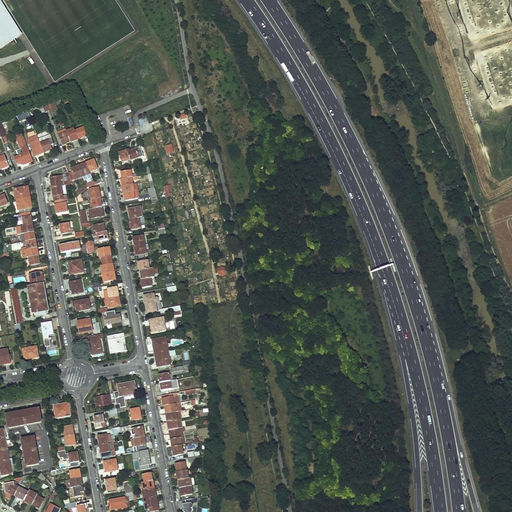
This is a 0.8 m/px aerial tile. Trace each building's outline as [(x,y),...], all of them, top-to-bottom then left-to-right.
[(0,5),(0,21),(11,38),(12,40),(19,36),(0,5)] [(0,45),(11,38),(0,21),(0,45)] [(71,101),(69,95),(62,97),(64,103),(71,101)] [(43,105),(45,112),(57,107),(56,106),(54,100),(43,105)] [(27,111),(17,115),(19,121),(30,117),(27,111)] [(67,131),(71,142),(79,139),(75,131),(74,128),(67,131)] [(75,131),(79,139),(80,138),(87,135),(88,135),(84,128),(75,131)] [(71,142),(67,131),(66,129),(58,132),(63,145),(71,142)] [(33,161),(23,136),(17,138),(24,154),(15,157),(17,163),(20,163),(21,165),(23,164),(24,165),(33,161)] [(41,144),(44,153),(51,149),(49,144),(53,142),(50,136),(47,137),(48,140),(41,144)] [(41,144),(39,140),(30,143),(35,156),(44,153),(41,144)] [(172,145),(164,147),(166,154),(174,152),(172,145)] [(143,156),(140,147),(136,149),(136,148),(129,150),(127,151),(129,159),(130,161),(143,156)] [(129,159),(127,151),(119,153),(122,161),(129,159)] [(9,167),(3,152),(0,153),(0,166),(1,170),(9,167)] [(86,163),(90,172),(98,169),(94,160),(86,163)] [(90,174),(90,172),(86,163),(79,166),(83,177),(84,181),(92,178),(90,174)] [(83,177),(79,166),(71,169),(75,180),(83,177)] [(122,179),(132,177),(131,171),(121,172),(122,179)] [(52,188),(61,186),(61,181),(62,181),(61,176),(51,178),(52,188)] [(123,186),(132,185),(131,180),(138,179),(138,176),(132,177),(122,179),(123,186)] [(87,188),(86,184),(79,188),(75,180),(72,181),(72,182),(73,184),(78,197),(80,195),(87,188)] [(138,184),(132,185),(123,186),(124,193),(139,190),(138,184)] [(169,185),(163,187),(166,195),(172,193),(169,185)] [(61,186),(52,188),(53,196),(55,196),(56,202),(63,200),(62,195),(63,195),(62,186),(61,186)] [(28,187),(15,190),(17,200),(30,197),(28,187)] [(151,188),(148,189),(149,194),(150,194),(151,200),(158,199),(155,187),(151,188)] [(93,200),(101,198),(99,189),(90,190),(91,200),(93,200)] [(139,190),(124,193),(126,201),(134,199),(134,198),(140,197),(139,190)] [(29,212),(31,212),(30,208),(32,208),(30,197),(17,200),(19,211),(19,210),(20,214),(22,214),(29,212)] [(101,198),(93,200),(94,209),(102,207),(101,198)] [(63,200),(56,202),(56,205),(55,206),(57,215),(69,212),(67,203),(66,203),(65,199),(63,200)] [(94,209),(90,210),(91,218),(104,216),(102,207),(94,209)] [(139,218),(143,217),(141,207),(128,210),(130,220),(139,218)] [(83,224),(88,223),(88,220),(86,220),(84,211),(80,211),(81,217),(83,224)] [(23,226),(32,224),(31,216),(30,216),(29,212),(22,214),(22,218),(21,218),(23,226)] [(139,218),(130,220),(132,230),(141,228),(139,218)] [(60,224),(62,235),(73,233),(73,229),(71,230),(69,223),(60,224)] [(24,234),(34,232),(32,224),(23,226),(21,226),(22,234),(24,234)] [(94,231),(96,231),(96,234),(98,234),(107,232),(105,224),(93,226),(94,231)] [(24,234),(26,242),(35,240),(34,232),(24,234)] [(107,232),(98,234),(100,241),(108,240),(107,232)] [(135,247),(144,245),(142,236),(133,238),(135,247)] [(26,242),(27,250),(37,248),(35,240),(26,242)] [(167,240),(159,242),(160,249),(169,247),(167,240)] [(69,244),(71,252),(80,250),(79,242),(69,244)] [(69,244),(60,246),(62,254),(71,252),(69,244)] [(147,244),(144,245),(135,247),(136,255),(146,254),(145,250),(148,249),(147,244)] [(37,248),(27,250),(26,250),(22,251),(23,259),(27,258),(29,258),(38,256),(37,248)] [(110,248),(98,250),(100,258),(101,258),(111,256),(110,248)] [(38,256),(29,258),(31,270),(41,268),(38,256)] [(103,266),(113,264),(111,256),(101,258),(103,266)] [(68,268),(70,275),(84,273),(82,260),(69,263),(70,268),(68,268)] [(139,271),(149,270),(147,262),(138,263),(139,271)] [(101,266),(102,274),(114,272),(113,264),(103,266),(101,266)] [(220,276),(222,277),(224,276),(226,274),(227,272),(227,270),(225,268),(224,267),(221,267),(219,267),(218,269),(217,271),(217,273),(218,275),(220,276)] [(153,269),(149,270),(139,271),(141,280),(150,278),(155,278),(154,275),(158,274),(157,268),(153,269)] [(114,272),(102,274),(104,282),(116,280),(114,272)] [(41,273),(29,275),(31,286),(43,284),(41,273)] [(150,278),(141,280),(142,288),(152,286),(150,278)] [(71,291),(72,295),(83,293),(81,281),(69,283),(71,291)] [(31,286),(29,286),(35,316),(53,313),(51,306),(48,307),(43,284),(31,286)] [(13,307),(20,306),(17,288),(14,289),(10,290),(12,299),(13,307)] [(117,288),(109,290),(109,291),(105,292),(106,300),(119,297),(117,288)] [(155,303),(159,302),(158,298),(155,299),(154,295),(144,296),(146,305),(155,303)] [(119,297),(106,300),(105,300),(106,307),(108,306),(108,308),(120,306),(119,297)] [(73,302),(74,308),(76,308),(77,311),(90,308),(88,300),(73,302)] [(155,303),(146,305),(147,313),(157,311),(155,303)] [(20,324),(24,324),(20,306),(13,307),(17,325),(20,324)] [(113,316),(112,312),(105,313),(105,317),(104,317),(105,325),(122,322),(120,314),(113,316)] [(151,327),(152,333),(166,330),(164,318),(151,320),(152,327),(151,327)] [(78,322),(80,334),(93,332),(90,320),(78,322)] [(41,324),(46,347),(51,346),(49,335),(54,334),(52,323),(41,324)] [(102,353),(100,338),(103,337),(103,334),(100,334),(94,336),(95,339),(89,340),(92,355),(102,353)] [(124,334),(108,337),(111,354),(125,352),(123,343),(126,342),(124,334)] [(156,358),(157,367),(171,364),(166,338),(153,340),(155,349),(157,357),(156,358)] [(0,346),(0,344),(0,365),(10,363),(8,350),(0,351),(0,350),(0,346)] [(28,345),(23,346),(24,349),(23,350),(25,360),(29,359),(30,361),(39,359),(37,347),(29,348),(28,345)] [(168,375),(168,374),(159,375),(160,384),(169,382),(173,381),(172,376),(170,375),(168,375)] [(169,382),(160,384),(162,392),(171,390),(170,386),(179,384),(178,380),(173,381),(169,382)] [(117,408),(124,407),(126,407),(125,399),(126,399),(126,396),(137,394),(134,382),(117,385),(118,392),(114,393),(116,403),(117,408)] [(176,393),(163,396),(164,406),(178,404),(176,393)] [(96,404),(97,408),(111,406),(109,396),(97,398),(98,404),(96,404)] [(51,406),(53,418),(71,416),(68,403),(51,406)] [(181,411),(180,403),(178,404),(164,406),(166,414),(180,411),(181,411)] [(5,414),(8,428),(42,422),(39,408),(28,410),(29,412),(24,413),(19,413),(19,412),(5,414)] [(113,409),(107,410),(108,416),(111,416),(111,415),(117,413),(117,412),(117,408),(113,409)] [(130,410),(132,420),(141,418),(139,409),(130,410)] [(180,411),(166,414),(167,422),(180,420),(181,419),(180,411)] [(105,422),(103,415),(94,416),(96,428),(102,427),(105,426),(105,422)] [(183,432),(180,420),(167,422),(169,430),(170,435),(183,432)] [(65,437),(75,435),(73,425),(63,427),(65,437)] [(136,438),(145,437),(143,427),(135,429),(136,438)] [(0,430),(0,464),(2,475),(11,474),(3,430),(0,430)] [(183,432),(170,435),(171,440),(172,448),(182,446),(185,445),(183,432)] [(99,445),(108,443),(107,442),(111,442),(109,434),(97,436),(99,445)] [(65,437),(64,437),(66,446),(76,444),(75,435),(65,437)] [(23,439),(28,466),(41,463),(36,436),(23,439)] [(136,438),(135,438),(137,447),(146,445),(145,437),(136,438)] [(108,443),(99,445),(101,454),(102,453),(103,458),(112,456),(111,452),(113,451),(114,450),(112,443),(108,443)] [(182,446),(172,448),(174,456),(183,454),(182,446)] [(150,450),(140,451),(142,459),(152,457),(150,450)] [(63,451),(56,453),(55,453),(56,457),(57,456),(57,458),(61,458),(61,460),(67,459),(68,464),(79,461),(77,452),(64,455),(63,451)] [(104,462),(106,473),(118,470),(116,460),(104,462)] [(177,473),(187,471),(185,463),(175,465),(177,473)] [(71,480),(81,478),(79,470),(70,471),(71,480)] [(187,471),(177,473),(178,480),(188,478),(187,471)] [(136,476),(135,472),(128,473),(129,477),(130,481),(136,479),(136,476)] [(44,475),(42,473),(38,474),(36,478),(41,480),(45,482),(46,479),(44,475)] [(144,483),(153,481),(152,473),(143,475),(144,483)] [(81,478),(71,480),(69,480),(66,481),(68,489),(69,489),(72,488),(82,486),(81,478)] [(188,478),(178,480),(179,489),(191,487),(189,478),(188,478)] [(106,481),(107,491),(116,490),(114,479),(106,481)] [(142,483),(144,491),(155,489),(153,481),(144,483),(142,483)] [(14,496),(19,487),(15,486),(17,484),(14,482),(11,483),(5,485),(4,485),(6,498),(8,499),(11,494),(14,496)] [(131,485),(130,482),(123,483),(126,493),(132,492),(131,485)] [(82,486),(72,488),(72,494),(70,495),(71,498),(80,496),(82,496),(81,492),(83,492),(82,486)] [(14,496),(24,501),(28,492),(19,487),(14,496)] [(191,487),(179,489),(181,497),(192,495),(191,487)] [(155,489),(144,491),(143,491),(140,492),(142,500),(144,499),(156,497),(155,489)] [(24,501),(32,505),(37,496),(38,495),(29,490),(28,492),(24,501)] [(37,496),(32,505),(39,509),(44,500),(37,496)] [(156,497),(144,499),(146,511),(151,511),(158,511),(156,497)] [(126,507),(125,498),(109,500),(111,510),(126,507)] [(192,505),(191,504),(197,503),(198,498),(195,498),(186,500),(187,504),(183,505),(184,510),(182,511),(183,511),(196,511),(197,507),(192,507),(192,505)]
